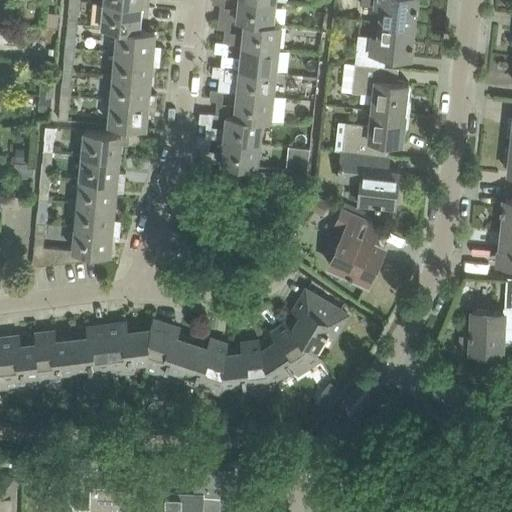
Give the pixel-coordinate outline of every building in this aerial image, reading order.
[(80,0),(69,0),(68,21),(78,22),(80,0)] [(239,0),(238,19),(246,20),(246,19),(274,22),(274,21),(276,0),(239,0)] [(375,5),(382,6),(380,21),(414,24),(416,8),(417,8),(418,0),(374,0),(376,0),(375,5)] [(105,1),(103,26),(119,27),(140,29),(141,15),(149,16),(149,6),(105,1)] [(49,26),(59,27),(60,15),(51,14),(49,26)] [(232,18),(219,16),(217,27),(231,29),(232,18)] [(246,20),(243,43),(279,47),(281,22),(274,21),(274,22),(246,19),(246,20)] [(78,22),(68,21),(65,46),(76,47),(78,22)] [(358,37),(355,62),(385,65),(386,52),(412,55),(414,41),(413,41),(414,24),(380,21),(379,35),(372,34),(372,38),(358,37)] [(119,27),(116,51),(161,55),(162,45),(154,44),(156,30),(140,29),(119,27)] [(229,42),(216,40),(215,51),(228,53),(229,42)] [(241,67),(276,70),(279,47),(243,43),(241,67)] [(76,47),(65,46),(63,69),(74,70),(76,47)] [(161,55),(116,51),(114,74),(150,78),(151,64),(160,65),(161,55)] [(357,91),(374,93),(372,108),(406,113),(409,82),(394,80),(396,66),(385,65),(355,62),(353,77),(359,78),(357,91)] [(212,75),(226,77),(227,66),(213,64),(212,75)] [(238,91),(273,94),(276,70),(241,67),(238,91)] [(61,93),(71,95),(74,70),(63,69),(61,93)] [(114,74),(112,99),(156,105),(157,93),(150,92),(150,78),(114,74)] [(55,82),(40,81),(39,95),(52,97),(52,96),(54,96),(55,82)] [(210,99),(223,100),(224,90),(211,88),(210,99)] [(235,114),(263,118),(284,120),(287,97),(273,95),(273,94),(238,91),(235,114)] [(59,117),(69,118),(71,95),(61,93),(59,117)] [(33,94),(32,109),(51,110),(52,97),(39,95),(33,94)] [(148,112),(155,113),(156,105),(112,99),(109,123),(146,127),(148,112)] [(370,124),(345,121),(342,149),(379,153),(386,154),(387,140),(403,142),(406,113),(372,108),(370,124)] [(213,112),(200,111),(199,122),(212,123),(213,112)] [(227,113),(225,138),(260,141),(263,118),(235,114),(227,113)] [(56,126),(46,125),(43,149),(54,150),(56,126)] [(110,131),(83,128),(80,153),(120,157),(121,143),(129,144),(130,133),(110,131)] [(211,136),(198,135),(196,146),(210,147),(211,136)] [(258,166),(260,141),(225,138),(222,162),(258,166)] [(43,149),(41,173),(52,174),(54,150),(43,149)] [(399,169),(377,167),(379,153),(342,149),(339,179),(362,181),(360,199),(377,201),(376,203),(382,204),(382,202),(396,203),(399,169)] [(126,172),(118,171),(120,157),(80,153),(78,177),(125,182),(126,172)] [(298,159),(298,170),(308,172),(309,160),(298,159)] [(261,170),(259,181),(270,182),(272,171),(261,170)] [(39,197),(49,198),(52,174),(41,173),(39,197)] [(124,192),(125,182),(78,177),(75,201),(115,205),(117,191),(124,192)] [(328,199),(315,193),(314,192),(305,204),(322,212),(328,199)] [(39,197),(36,221),(47,222),(49,198),(39,197)] [(502,230),(511,230),(511,198),(506,198),(505,204),(503,204),(503,209),(504,209),(502,230)] [(121,220),(114,219),(115,205),(75,201),(72,225),(120,229),(121,220)] [(351,275),(350,277),(367,285),(380,257),(370,252),(382,224),(344,206),(338,219),(347,223),(329,263),(350,273),(349,275),(351,275)] [(36,221),(35,233),(46,235),(47,222),(36,221)] [(112,239),(120,239),(120,229),(72,225),(70,249),(86,251),(110,253),(112,239)] [(499,261),(511,262),(511,230),(502,230),(499,261)] [(86,259),(86,251),(70,249),(34,246),(32,263),(32,265),(86,259)] [(296,305),(303,309),(293,326),(293,327),(317,349),(328,330),(335,334),(348,313),(306,288),(296,305)] [(504,329),(511,329),(511,309),(473,309),(472,331),(471,330),(470,334),(472,334),(471,346),(471,349),(490,350),(491,342),(503,343),(504,329)] [(165,373),(168,365),(182,370),(193,340),(173,333),(176,326),(153,318),(151,326),(148,359),(147,367),(165,373)] [(123,321),(107,323),(114,371),(134,368),(133,360),(148,359),(151,326),(124,329),(123,321)] [(317,349),(293,327),(293,326),(288,321),(275,329),(279,335),(264,346),(275,377),(293,365),(297,372),(321,356),(317,349)] [(93,333),(73,336),(77,368),(92,366),(93,374),(114,371),(107,323),(92,325),(93,333)] [(52,330),(35,332),(36,340),(40,372),(41,380),(63,377),(62,369),(77,368),(73,336),(53,338),(52,330)] [(460,334),(459,346),(471,346),(472,334),(470,334),(460,334)] [(17,343),(16,335),(0,337),(7,384),(27,382),(26,374),(40,372),(36,340),(17,343)] [(212,346),(193,340),(182,370),(197,375),(194,382),(222,391),(224,384),(228,351),(228,343),(214,338),(212,346)] [(247,389),(275,385),(275,377),(264,346),(260,339),(246,340),(247,348),(228,351),(224,384),(246,381),(247,389)] [(144,479),(144,459),(125,459),(125,479),(144,479)] [(154,480),(155,460),(146,460),(145,479),(154,480)] [(151,499),(150,511),(203,511),(220,511),(221,488),(235,489),(236,468),(211,468),(210,488),(195,487),(195,492),(166,491),(166,499),(151,499)] [(134,511),(135,487),(98,486),(98,494),(90,494),(90,502),(69,501),(68,511),(134,511)] [(409,511),(406,510),(407,508),(403,506),(402,507),(389,499),(390,496),(375,487),(366,502),(359,498),(359,499),(362,501),(359,507),(355,505),(351,511),(409,511)]
